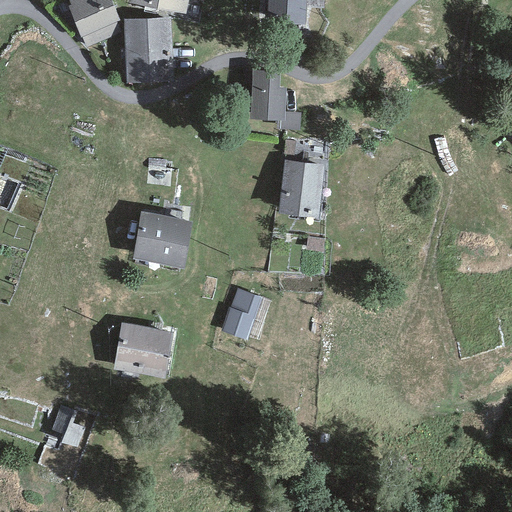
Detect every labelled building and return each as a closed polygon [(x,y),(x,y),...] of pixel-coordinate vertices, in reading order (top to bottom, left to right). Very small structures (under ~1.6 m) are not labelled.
[(67,7),(86,49),(120,33),(116,23),(119,22),(110,0),(67,0),(70,6),(67,7)] [(130,0),(129,5),(185,16),(187,0),(130,0)] [(306,8),(323,8),(323,0),(267,0),(266,24),(305,26),(306,8)] [(126,85),(173,83),(170,18),(123,20),(126,85)] [(280,73),(250,72),(248,121),(281,122),(280,131),(299,131),(299,115),(284,114),(285,90),(279,90),(280,73)] [(324,166),(284,162),(278,215),(289,216),(289,219),(318,222),(324,166)] [(142,214),(132,261),(184,271),(194,225),(142,214)] [(261,293),(236,286),(230,304),(228,303),(221,327),(246,335),(261,293)] [(120,319),(114,363),(164,371),(171,326),(120,319)] [(83,425),(72,418),(77,409),(60,405),(51,427),(62,429),(59,437),(76,445),(83,425)]
